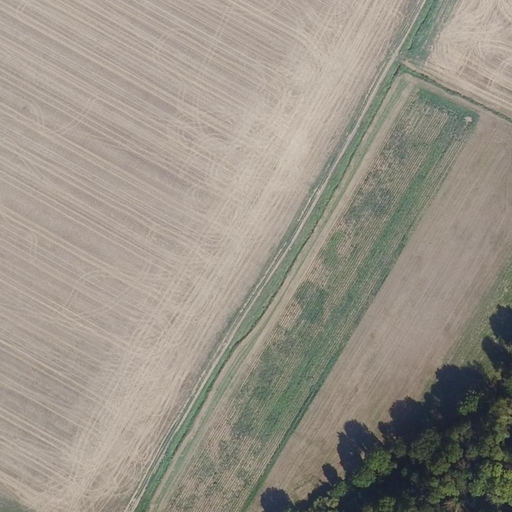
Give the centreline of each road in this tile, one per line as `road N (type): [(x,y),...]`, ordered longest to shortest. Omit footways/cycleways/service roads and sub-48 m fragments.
road 1 (track): [(427,0),(320,197),(193,391),(130,511)]
road 2 (track): [(304,511),(511,376)]
